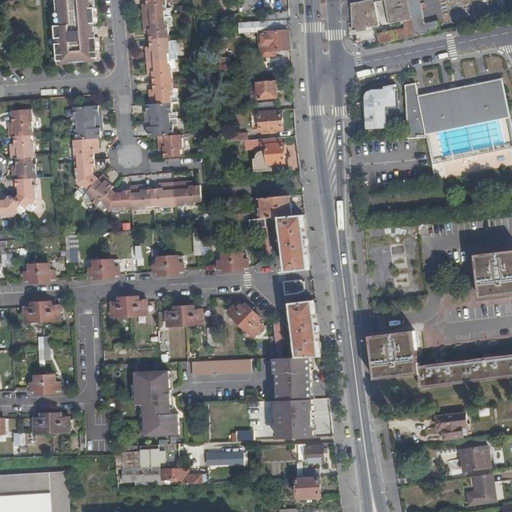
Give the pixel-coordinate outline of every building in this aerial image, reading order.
[(64,64),(99,61),(98,58),(102,58),(100,37),(97,37),(96,34),(96,27),(95,24),(99,23),(98,8),(95,8),(93,0),(60,0),(62,23),(63,26),(57,26),(58,40),(62,39),(63,44),(59,44),(60,62),(64,62),(64,64)] [(145,20),(165,18),(164,11),(168,11),(167,9),(167,0),(164,0),(163,0),(148,0),(149,6),(149,9),(145,10),(145,20)] [(379,35),(379,44),(417,35),(409,0),(384,0),(390,23),(405,20),(406,29),(379,35)] [(418,0),(409,0),(417,35),(440,30),(439,21),(424,24),(418,0)] [(375,1),(355,5),(356,30),(380,25),(375,1)] [(149,62),(168,60),(168,54),(170,53),(170,51),(170,42),(167,42),(167,37),(169,37),(169,27),(169,25),(166,25),(165,18),(145,20),(146,31),(151,31),(151,34),(152,47),(152,51),(148,51),(149,62)] [(260,31),(289,29),(288,19),(239,22),(240,33),(260,31)] [(291,49),(289,31),(260,33),(262,57),(273,56),(272,51),(291,49)] [(249,74),(247,40),(239,41),(242,74),(244,74),(249,74)] [(254,40),(247,40),(249,74),(256,74),(257,74),(254,40)] [(152,105),(171,103),(171,97),(174,97),(174,94),(173,86),(171,86),(170,80),(173,79),(172,70),(172,67),(169,67),(168,60),(149,62),(150,73),(154,73),(155,77),(156,91),(156,94),(151,95),(152,105)] [(232,72),(231,63),(219,64),(220,74),(232,72)] [(279,80),(290,79),(289,71),(278,72),(278,73),(279,80)] [(259,82),(279,80),(278,73),(258,75),(259,82)] [(249,74),(244,74),(245,83),(249,82),(257,82),(256,74),(249,74)] [(500,78),(418,95),(417,94),(415,82),(407,84),(404,85),(405,97),(405,105),(407,127),(407,135),(408,141),(426,137),(432,164),(511,147),(511,136),(508,118),(504,96),(500,78)] [(279,90),(279,80),(259,82),(260,99),(278,98),(278,90),(279,90)] [(257,82),(249,82),(250,99),(260,99),(259,82),(257,82)] [(398,105),(397,98),(396,86),(385,89),(371,92),(367,95),(367,98),(367,104),(368,108),(369,130),(389,128),(388,106),(398,105)] [(171,103),(175,103),(179,102),(178,94),(174,94),(174,97),(171,97),(171,103)] [(257,111),(279,110),(278,102),(257,103),(257,111)] [(147,121),(172,119),(172,112),(175,112),(175,103),(171,103),(152,105),(149,105),(150,111),(150,115),(146,115),(147,121)] [(81,117),(81,124),(106,122),(105,115),(102,115),(102,112),(101,105),(77,107),(77,117),(81,117)] [(282,111),(261,112),(262,131),(284,129),(282,111)] [(252,132),(261,132),(260,112),(252,112),(252,132)] [(14,115),(14,122),(14,126),(10,126),(11,137),(16,136),(32,135),(32,133),(34,133),(33,121),(31,121),(30,114),(14,115)] [(160,137),(177,135),(176,126),(173,127),(172,119),(147,121),(147,129),(151,128),(151,132),(152,137),(160,137)] [(78,130),(79,140),(100,139),(104,138),(103,132),(103,128),(106,128),(106,122),(81,124),(81,129),(78,130)] [(226,140),(225,132),(217,132),(218,140),(226,140)] [(235,133),(236,141),(246,140),(249,140),(249,132),(235,133)] [(236,141),(235,133),(227,134),(227,141),(236,141)] [(33,142),(32,135),(16,136),(16,143),(16,147),(12,148),(13,158),(17,158),(34,157),(34,154),(36,154),(35,142),(33,142)] [(166,148),(166,152),(167,158),(183,156),(183,150),(185,150),(185,139),(182,139),(182,135),(177,135),(160,137),(161,148),(166,148)] [(78,155),(79,162),(97,161),(96,154),(96,149),(101,148),(100,139),(79,140),(77,140),(77,143),(74,143),(76,156),(78,155)] [(262,146),(262,139),(249,140),(246,140),(247,149),(263,148),(262,146)] [(283,144),(267,145),(267,146),(269,164),(286,163),(285,153),(287,153),(286,144),(285,145),(285,143),(283,144)] [(35,163),(34,157),(17,158),(18,165),(18,169),(14,169),(14,180),(16,180),(32,179),(35,179),(36,175),(38,175),(37,163),(35,163)] [(78,184),(81,187),(84,189),(86,187),(90,190),(100,179),(96,175),(95,168),(98,167),(97,161),(79,162),(79,168),(77,169),(78,184)] [(99,206),(100,205),(105,200),(115,189),(116,187),(111,184),(109,181),(110,179),(105,174),(100,179),(90,190),(88,193),(94,198),(92,200),(99,206)] [(33,187),(32,179),(16,180),(16,187),(19,187),(19,195),(15,200),(21,205),(25,209),(30,204),(32,206),(34,204),(37,200),(36,187),(33,187)] [(197,203),(205,202),(203,187),(198,187),(194,187),(193,182),(177,183),(178,205),(181,205),(181,206),(197,205),(197,203)] [(176,205),(178,205),(177,183),(166,184),(167,190),(162,190),(149,191),(145,191),(144,186),(134,187),(134,190),(135,208),(138,208),(138,210),(150,209),(150,207),(164,206),(164,208),(176,207),(176,205)] [(78,190),(85,196),(88,193),(90,190),(86,187),(84,189),(81,187),(78,190)] [(128,209),(135,208),(134,190),(127,190),(127,192),(119,193),(115,189),(105,200),(110,204),(108,206),(110,208),(114,212),(128,211),(128,209)] [(89,202),(92,200),(94,198),(88,193),(85,196),(83,198),(89,202)] [(291,196),(259,199),(260,207),(263,207),(265,219),(280,218),(292,217),(291,196)] [(21,205),(15,200),(11,197),(6,201),(0,201),(0,216),(0,219),(14,217),(18,214),(19,212),(17,210),(21,205)] [(259,199),(256,199),(258,220),(265,219),(263,207),(260,207),(259,199)] [(107,212),(110,208),(108,206),(110,204),(105,200),(100,205),(107,212)] [(37,207),(34,204),(32,206),(30,204),(25,209),(26,210),(31,214),(37,207)] [(26,210),(25,209),(21,205),(17,210),(19,212),(18,214),(21,216),(26,210)] [(230,216),(230,222),(250,221),(250,214),(230,216)] [(310,269),(303,216),(292,217),(280,218),(287,272),(310,269)] [(270,255),(265,219),(258,220),(250,221),(251,229),(257,229),(258,239),(263,239),(265,256),(270,255)] [(201,244),(200,230),(195,230),(196,256),(207,255),(206,244),(201,244)] [(8,255),(7,241),(2,241),(3,267),(14,266),(13,255),(8,255)] [(143,258),(143,248),(132,248),(132,259),(143,258)] [(511,295),(511,251),(473,256),(479,299),(511,295)] [(79,252),(68,252),(69,262),(80,262),(79,252)] [(244,260),(243,253),(223,254),(224,261),(219,262),(220,269),(224,268),(224,271),(244,271),(244,267),(249,267),(249,260),(244,260)] [(185,270),(185,264),(180,264),(179,256),(160,257),(160,265),(155,265),(156,272),(161,272),(160,275),(181,274),(181,271),(185,270)] [(115,268),(115,260),(95,261),(95,269),(90,269),(90,276),(96,276),(96,278),(116,278),(116,275),(120,275),(120,268),(115,268)] [(51,272),(50,264),(31,265),(31,273),(26,273),(27,280),(31,280),(31,283),(52,282),(51,279),(56,279),(55,272),(51,272)] [(286,292),(286,294),(300,293),(303,292),(306,289),(305,283),(301,281),(285,281),(285,284),(282,286),(283,290),(286,292)] [(111,302),(112,316),(148,315),(147,300),(140,300),(139,297),(119,298),(119,302),(111,302)] [(243,307),(238,301),(227,312),(253,337),(263,326),(258,321),(260,318),(245,304),(243,307)] [(310,356),(320,356),(313,301),(291,304),(297,357),(310,356)] [(25,307),(26,322),(61,320),(60,305),(53,306),(52,302),(32,303),(32,306),(25,307)] [(167,310),(168,325),(204,324),(203,309),(196,309),(195,306),(175,307),(175,310),(167,310)] [(277,358),(282,358),(278,322),(273,322),(274,337),(270,337),(271,348),(275,348),(277,358)] [(153,328),(153,339),(159,339),(163,339),(163,328),(153,328)] [(219,328),(209,328),(210,339),(220,339),(219,328)] [(376,380),(379,379),(420,374),(422,388),(511,376),(511,355),(489,358),(488,356),(483,357),(484,359),(442,364),(442,362),(437,363),(437,364),(419,367),(414,331),(375,336),(370,337),(376,380)] [(50,337),(40,337),(41,363),(46,363),(46,360),(50,359),(50,337)] [(159,339),(153,339),(151,340),(152,349),(160,348),(159,339)] [(125,355),(125,345),(114,346),(114,355),(125,355)] [(278,401),(313,399),(312,385),(311,385),(310,370),(311,370),(310,356),(297,357),(282,358),(277,358),(273,358),(274,372),(277,372),(278,401)] [(237,360),(238,374),(251,373),(251,359),(237,360)] [(193,375),(238,374),(237,360),(192,362),(193,375)] [(145,406),(145,408),(171,406),(171,396),(170,389),(170,379),(170,371),(136,373),(136,385),(136,399),(137,406),(142,406),(145,406)] [(56,376),(37,377),(37,384),(32,384),(32,391),(37,391),(37,394),(56,394),(57,391),(61,390),(61,383),(56,383),(56,376)] [(314,438),(313,399),(278,401),(280,439),(314,438)] [(145,408),(145,418),(146,422),(146,434),(146,436),(180,434),(179,414),(171,414),(171,409),(171,406),(145,408)] [(35,418),(35,433),(71,432),(70,417),(62,418),(62,414),(43,415),(42,418),(35,418)] [(445,428),(446,438),(465,435),(464,426),(468,425),(467,414),(439,417),(441,428),(445,428)] [(255,431),(239,431),(239,441),(255,441),(255,431)] [(90,432),(82,432),(82,447),(86,447),(86,443),(91,443),(90,432)] [(16,445),(25,445),(25,434),(15,434),(16,445)] [(325,462),(324,443),(306,444),(307,459),(307,462),(325,462)] [(182,462),(181,444),(160,445),(160,463),(182,462)] [(160,463),(160,445),(114,447),(114,456),(117,480),(117,483),(123,483),(161,481),(161,480),(163,480),(162,471),(161,471),(160,463)] [(466,460),(467,470),(492,467),(490,445),(462,449),(463,460),(466,460)] [(208,451),(209,465),(244,463),(243,450),(208,451)] [(298,478),(320,476),(320,469),(309,469),(308,466),(302,466),(302,462),(297,462),(298,478)] [(183,479),(184,485),(202,484),(201,475),(187,476),(186,470),(162,471),(163,480),(183,479)] [(0,511),(69,511),(67,472),(0,475),(0,511)] [(498,500),(493,473),(476,476),(478,491),(469,493),(471,504),(498,500)] [(322,497),(320,476),(298,478),(297,478),(298,498),(322,497)]
